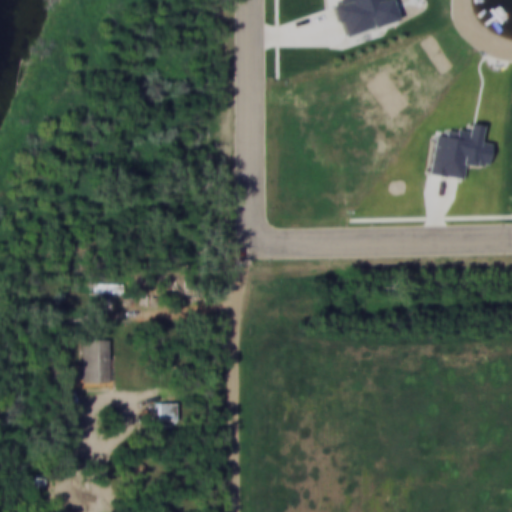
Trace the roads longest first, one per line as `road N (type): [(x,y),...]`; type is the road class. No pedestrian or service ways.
road 1 (residential): [(511,240),(252,247)]
road 2 (residential): [(244,0),(252,247)]
